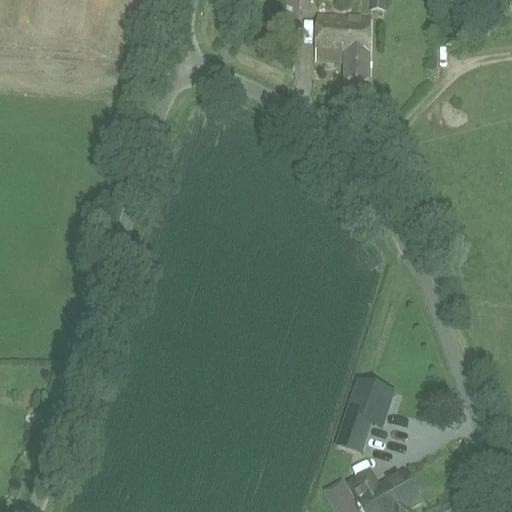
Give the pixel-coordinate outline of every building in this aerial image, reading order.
[(274,0),(273,35),(297,36),(298,0),(274,0)] [(386,0),(369,0),(368,17),(385,17),(386,0)] [(343,81),(368,82),(370,19),(318,15),(315,62),(343,64),(343,81)] [(337,449),(361,457),(382,392),(359,384),(337,449)] [(341,486),(326,494),(336,511),(362,511),(408,511),(407,511),(421,503),(416,495),(419,493),(420,490),(413,478),(410,477),(407,478),(406,476),(379,492),(369,474),(348,486),(358,503),(358,504),(353,507),(341,486)]
